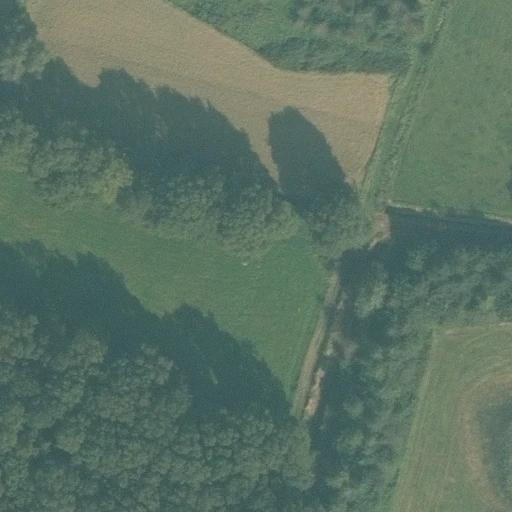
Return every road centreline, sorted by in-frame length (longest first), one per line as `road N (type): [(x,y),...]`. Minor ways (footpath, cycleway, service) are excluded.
road 1 (track): [(274,511),(310,379),(372,232)]
road 2 (track): [(436,0),(363,217),(372,232)]
road 3 (track): [(372,232),(511,242)]
